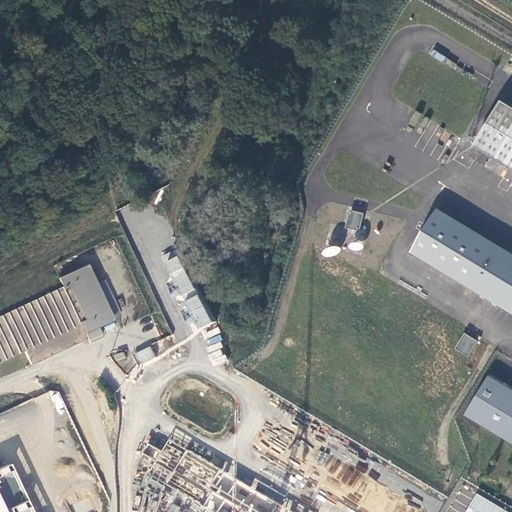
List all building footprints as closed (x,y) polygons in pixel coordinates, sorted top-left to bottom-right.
[(511,104),(503,99),(476,145),(511,167),(511,104)] [(352,209),(347,227),(362,231),(366,213),(352,209)] [(511,254),(438,209),(412,252),(511,312),(511,254)] [(215,323),(178,250),(161,258),(198,332),(215,323)] [(59,278),(63,287),(0,315),(0,361),(25,350),(31,365),(87,338),(89,342),(101,337),(97,327),(120,316),(115,304),(103,309),(92,286),(90,281),(93,280),(86,265),(59,278)] [(115,304),(104,280),(92,286),(103,309),(115,304)] [(465,332),(456,348),(470,357),(479,341),(465,332)] [(116,361),(126,358),(124,351),(114,354),(116,361)] [(511,389),(490,376),(466,416),(511,444),(511,389)] [(51,397),(58,409),(63,406),(57,394),(51,397)] [(160,458),(152,471),(214,511),(295,511),(174,438),(167,448),(155,442),(149,452),(160,458)] [(0,511),(32,511),(10,465),(0,469),(0,511)] [(465,511),(511,511),(511,510),(479,490),(465,511)]
